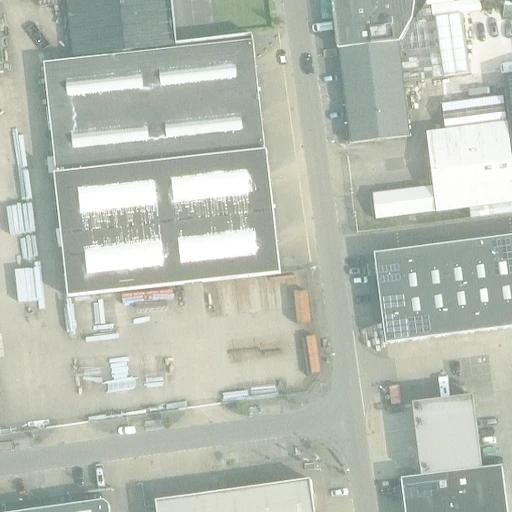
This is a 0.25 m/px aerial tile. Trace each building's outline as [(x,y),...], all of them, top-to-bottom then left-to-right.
[(170,0),(68,0),(75,57),(82,57),(83,62),(45,66),(57,176),(54,176),(68,299),(280,276),(267,152),(264,153),(264,149),(252,36),(176,45),(170,0)] [(398,42),(411,21),(414,0),(332,0),(338,50),(339,50),(398,42)] [(425,0),(411,21),(398,42),(403,82),(470,73),(461,13),(480,10),(478,0),(425,0)] [(511,3),(505,2),(503,17),(511,18),(511,3)] [(339,50),(351,145),(410,138),(403,82),(398,42),(339,50)] [(511,203),(511,169),(502,97),(441,105),(444,130),(427,133),(434,187),(373,195),(376,220),(438,212),(438,213),(511,203)] [(511,204),(469,210),(470,219),(511,213),(511,204)] [(386,346),(511,329),(511,237),(374,255),(386,346)] [(461,384),(451,385),(453,398),(463,397),(461,384)] [(473,397),(413,405),(422,477),(452,474),(482,470),(473,397)] [(482,470),(452,474),(455,498),(505,492),(502,467),(482,470)] [(401,480),(404,505),(455,498),(452,474),(422,477),(401,480)] [(314,511),(310,481),(156,502),(157,511),(314,511)] [(507,511),(505,492),(455,498),(456,511),(507,511)] [(404,505),(405,511),(456,511),(455,498),(404,505)] [(104,502),(69,507),(69,511),(110,511),(110,506),(104,502)]
